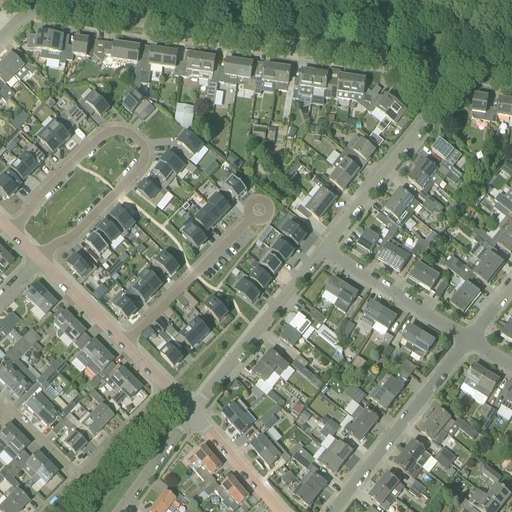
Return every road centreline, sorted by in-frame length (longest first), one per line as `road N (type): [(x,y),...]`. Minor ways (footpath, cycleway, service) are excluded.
road 1 (residential): [(0,37),(30,12),(52,8),(433,62)]
road 2 (residential): [(14,228),(102,135),(123,131),(144,145),(143,163),(39,257)]
road 3 (residential): [(330,511),(472,336)]
road 4 (residential): [(323,248),(423,122),(433,62)]
road 5 (residential): [(191,409),(323,248)]
road 6 (residential): [(258,209),(123,344)]
road 7 (residential): [(472,336),(323,248)]
road 8 (residential): [(280,511),(191,409)]
road 9 (residential): [(78,477),(165,381)]
road 10 (residential): [(117,511),(191,409)]
road 11 (residential): [(123,344),(39,257)]
